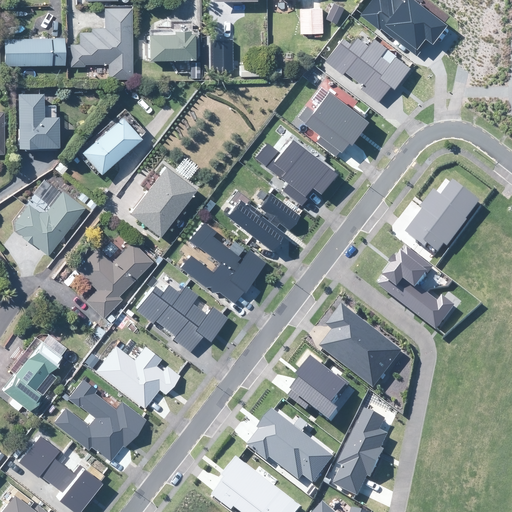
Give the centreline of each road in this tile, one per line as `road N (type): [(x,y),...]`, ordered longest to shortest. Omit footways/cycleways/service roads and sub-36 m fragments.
road 1 (residential): [(131,511),(324,263)]
road 2 (residential): [(398,511),(429,350),(324,263)]
road 3 (residential): [(324,263),(427,134),(470,133),(511,163)]
road 4 (unknown): [(15,294),(77,233),(144,137)]
